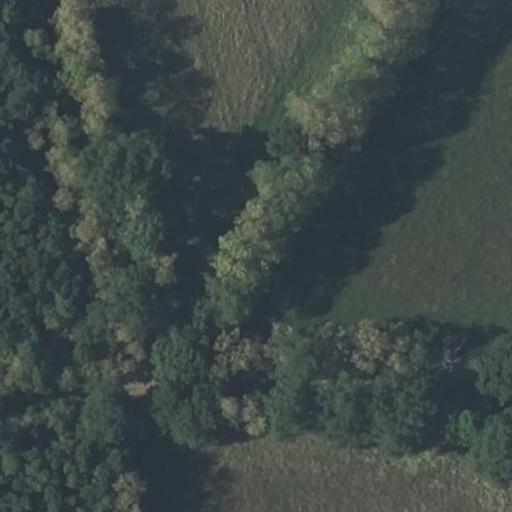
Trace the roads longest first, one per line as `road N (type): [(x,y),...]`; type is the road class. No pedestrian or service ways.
road 1 (track): [(0,413),(158,384),(258,378),(511,387)]
road 2 (track): [(35,0),(158,384)]
